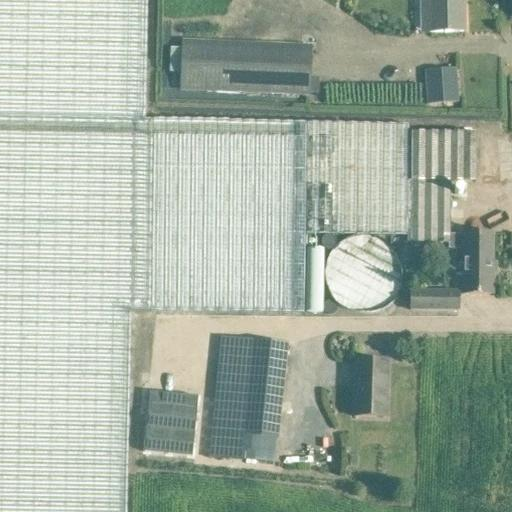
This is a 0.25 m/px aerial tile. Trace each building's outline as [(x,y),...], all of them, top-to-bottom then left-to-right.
[(229,122),(145,121),(147,0),(0,0),(0,511),(126,511),(131,313),(304,315),(305,235),(407,237),(407,244),(449,244),(449,236),(450,236),(450,183),(476,183),(476,135),(408,135),(409,126),(229,123),(229,122)] [(464,33),(462,0),(429,0),(430,33),(464,33)] [(308,96),(310,47),(182,41),(181,51),(171,50),(170,72),(182,73),(181,91),(308,96)] [(426,72),(429,105),(457,103),(455,70),(426,72)] [(450,236),(449,236),(449,244),(448,250),(463,250),(462,295),(492,296),(493,236),(450,236)] [(460,295),(449,295),(413,295),(413,311),(460,311),(460,295)] [(277,441),(287,345),(221,338),(209,459),(244,463),(247,438),(277,441)] [(386,419),(388,363),(356,362),(354,418),(386,419)] [(198,397),(149,392),(143,454),(192,458),(198,397)]
